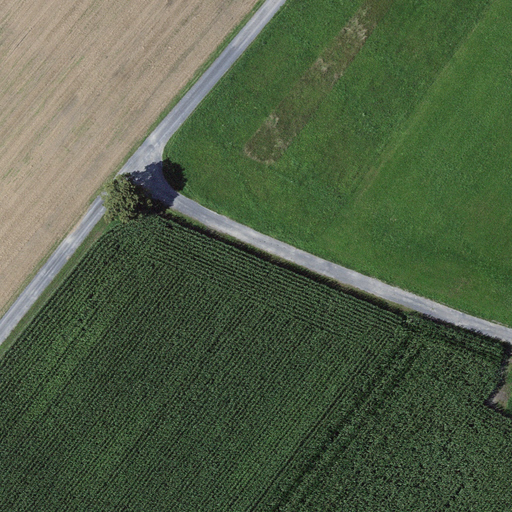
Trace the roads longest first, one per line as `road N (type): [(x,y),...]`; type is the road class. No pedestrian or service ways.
road 1 (track): [(0,336),(275,0)]
road 2 (track): [(123,184),(511,337)]
